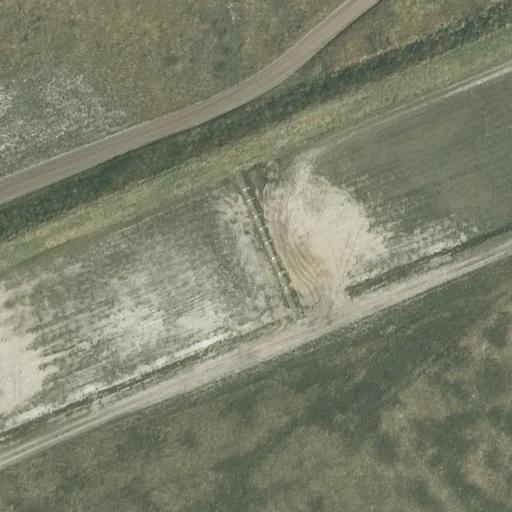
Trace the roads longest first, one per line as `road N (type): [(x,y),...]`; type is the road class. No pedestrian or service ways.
road 1 (track): [(0,459),(511,247)]
road 2 (track): [(360,0),(295,63),(227,107),(0,196)]
